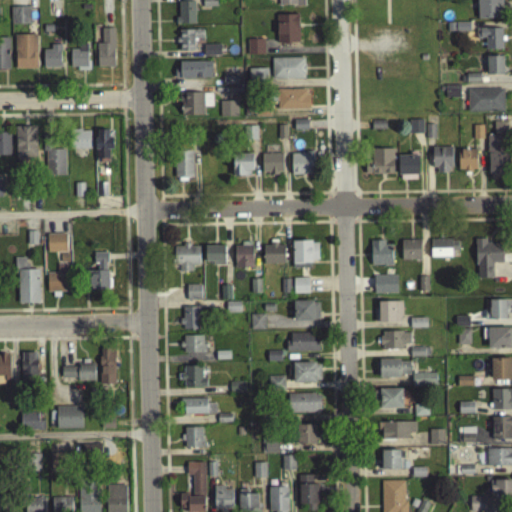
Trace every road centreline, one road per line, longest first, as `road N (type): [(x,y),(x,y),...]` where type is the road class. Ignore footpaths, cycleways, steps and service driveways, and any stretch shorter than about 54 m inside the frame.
road 1 (tertiary): [(148,511),(137,0)]
road 2 (residential): [(348,511),(338,0)]
road 3 (residential): [(511,208),(142,214)]
road 4 (residential): [(145,329),(0,331)]
road 5 (residential): [(140,105),(0,106)]
